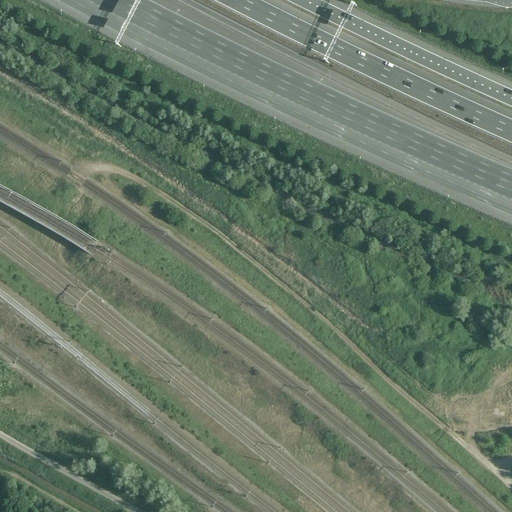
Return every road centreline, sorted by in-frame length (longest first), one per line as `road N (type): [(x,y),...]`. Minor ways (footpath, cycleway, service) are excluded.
road 1 (motorway): [(117,0),(511,184)]
road 2 (motorway): [(511,159),(183,0)]
road 3 (motorway): [(511,132),(235,0)]
road 4 (motorway): [(511,103),(293,0)]
road 5 (track): [(381,351),(473,423),(471,431)]
